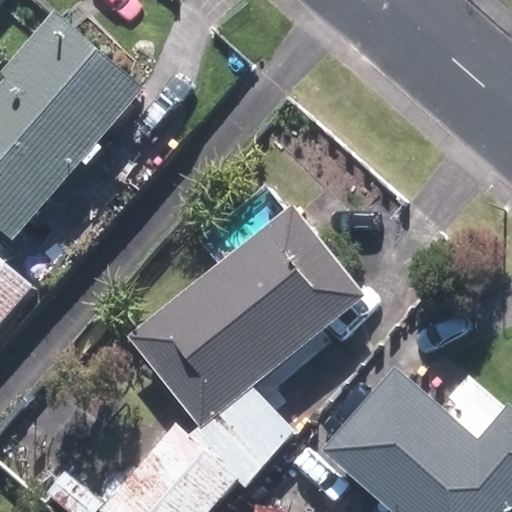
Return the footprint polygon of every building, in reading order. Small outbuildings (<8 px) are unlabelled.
[(0,103),(0,201),(32,230),(163,79),(74,3),(20,64),(29,71),(0,103)] [(302,202),(150,323),(217,409),(372,287),(302,202)] [(0,333),(44,282),(0,244),(0,333)] [(418,371),(355,447),(428,511),(508,511),(511,509),(511,424),(500,439),(418,371)] [(185,420),(112,505),(119,511),(209,511),(244,473),(185,420)] [(55,485),(88,511),(94,511),(108,494),(71,464),(55,485)] [(260,511),(323,511),(264,498),(260,511)]
